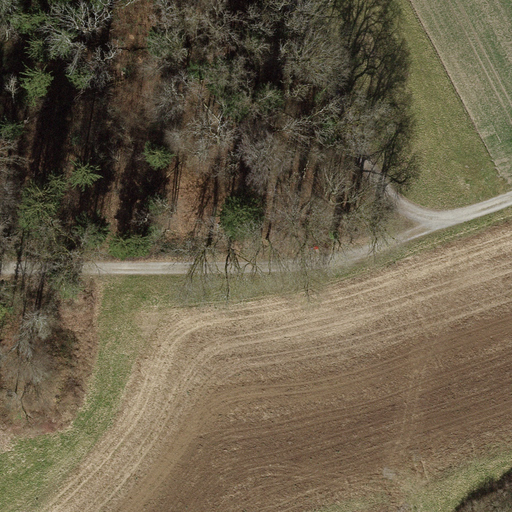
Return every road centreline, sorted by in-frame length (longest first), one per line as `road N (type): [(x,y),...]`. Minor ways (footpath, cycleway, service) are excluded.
road 1 (track): [(511,204),(305,263),(0,269)]
road 2 (track): [(296,0),(367,169),(424,235)]
